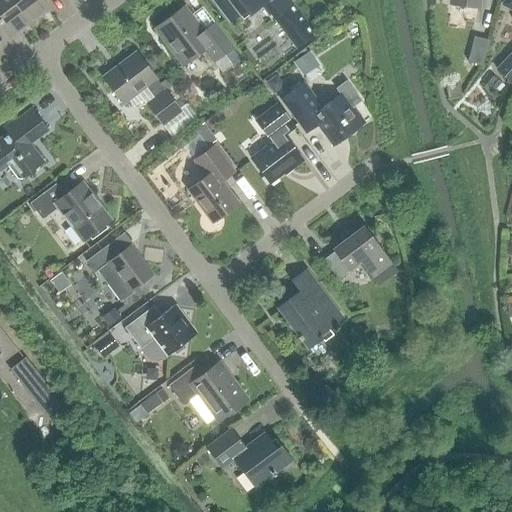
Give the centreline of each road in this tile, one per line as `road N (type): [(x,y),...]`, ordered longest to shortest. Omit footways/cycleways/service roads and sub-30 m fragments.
road 1 (residential): [(208,282),(38,54)]
road 2 (residential): [(208,282),(363,170)]
road 3 (residential): [(299,404),(208,282)]
